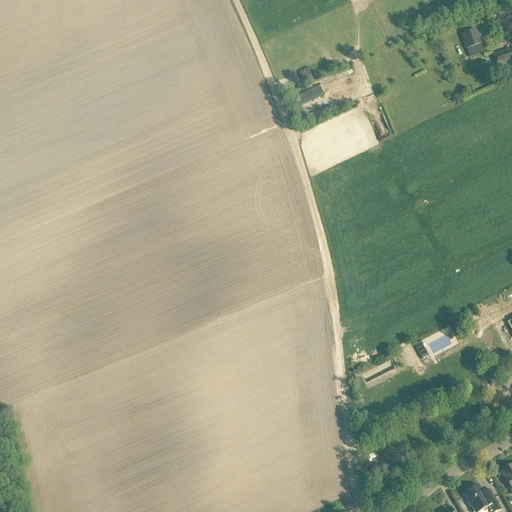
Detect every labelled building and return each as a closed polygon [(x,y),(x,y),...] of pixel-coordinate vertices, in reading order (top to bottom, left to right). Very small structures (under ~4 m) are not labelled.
[(481,46),(476,31),(461,36),(467,51),(481,46)] [(499,71),(511,66),(511,51),(511,48),(493,54),(499,71)] [(302,94),(306,105),(329,96),(325,85),(302,94)] [(421,343),(415,347),(418,354),(425,350),(421,343)] [(499,363),(492,367),(496,376),(504,372),(499,363)] [(511,468),(502,474),(511,492),(511,468)] [(487,511),(499,511),(501,511),(490,491),(484,495),(479,487),(463,496),(469,507),(471,508),(473,511),(483,511),(486,510),(487,511)]
